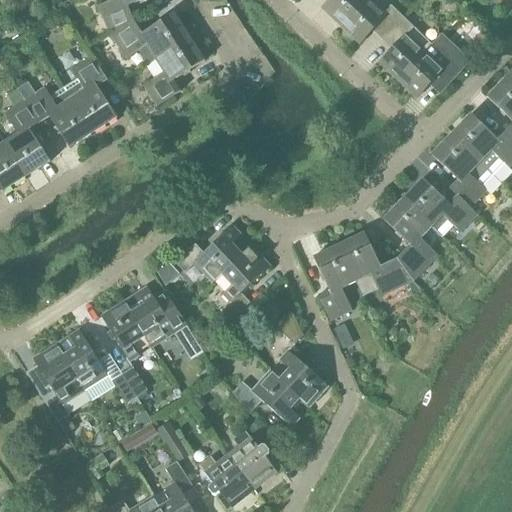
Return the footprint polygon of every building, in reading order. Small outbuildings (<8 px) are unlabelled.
[(116,0),(98,8),(109,36),(135,23),(134,22),(129,9),(149,0),(116,0)] [(342,26),(366,0),(331,0),(324,8),(342,26)] [(386,37),(403,19),(390,6),(383,14),(367,0),(366,0),(342,26),(360,43),(376,27),(386,37)] [(147,66),(156,61),(190,38),(174,13),(142,34),(135,23),(109,36),(125,60),(138,52),(147,66)] [(399,80),(432,46),(415,30),(403,19),(386,37),(396,47),(380,62),(399,80)] [(190,38),(156,61),(164,74),(143,87),(156,108),(181,91),(175,81),(206,61),(190,38)] [(432,46),(399,80),(417,98),(433,82),(443,92),(461,73),(448,61),(432,46)] [(79,80),(65,89),(95,135),(119,119),(99,88),(109,81),(93,56),(72,70),(79,80)] [(511,127),(508,132),(511,136),(511,82),(507,78),(488,98),(511,121),(511,127)] [(28,84),(18,91),(25,101),(39,123),(49,117),(71,151),(95,135),(65,89),(51,98),(45,88),(35,94),(28,84)] [(39,123),(25,101),(5,114),(18,134),(5,143),(27,178),(51,163),(30,129),(39,123)] [(452,135),(493,175),(505,163),(510,168),(511,165),(511,136),(508,132),(499,141),(471,114),(452,135)] [(483,186),(493,175),(452,135),(433,155),(460,181),(452,190),(458,196),(470,208),(488,191),(483,186)] [(27,178),(5,143),(0,145),(0,188),(4,194),(27,178)] [(423,180),(404,200),(431,226),(442,237),(454,225),(461,233),(479,215),(470,208),(458,196),(450,205),(423,180)] [(398,259),(414,281),(415,281),(439,256),(420,239),(431,226),(404,200),(384,221),(411,246),(398,259)] [(212,284),(253,246),(253,245),(243,254),(233,244),(243,235),(235,226),(205,254),(196,244),(176,263),(186,273),(194,265),(212,284)] [(365,233),(338,246),(356,282),(364,298),(379,291),(382,298),(414,281),(398,259),(381,267),(365,233)] [(271,266),(253,246),(212,284),(212,285),(223,275),(233,285),(222,295),(230,304),(221,312),(230,322),(251,303),(242,293),(271,266)] [(343,288),(356,282),(338,246),(313,258),(330,291),(319,297),(330,321),(353,310),(343,288)] [(408,285),(413,296),(421,292),(413,283),(408,285)] [(125,301),(124,302),(146,337),(145,338),(152,349),(176,334),(183,345),(195,338),(165,290),(154,296),(148,287),(125,301)] [(146,337),(124,302),(101,316),(131,363),(141,357),(133,345),(145,338),(146,337)] [(276,327),(295,346),(304,336),(293,313),(285,317),(276,327)] [(349,336),(344,325),(334,330),(339,341),(349,336)] [(56,344),(86,391),(109,377),(80,329),(58,343),(56,344)] [(86,391),(56,344),(33,359),(54,393),(43,400),(58,424),(70,416),(64,405),(86,391)] [(271,370),(270,371),(309,407),(328,387),(290,351),(282,360),(291,369),(281,380),(271,370)] [(134,367),(123,374),(138,398),(149,391),(134,367)] [(309,407),(270,371),(253,390),(244,382),(233,394),(250,414),(262,401),(290,427),(299,418),(290,409),(299,400),(308,408),(309,407)] [(126,405),(138,398),(123,374),(111,381),(126,405)] [(168,420),(156,428),(177,461),(189,454),(168,420)] [(256,422),(246,429),(257,443),(266,436),(256,422)] [(141,430),(147,440),(157,434),(151,424),(141,430)] [(228,454),(255,489),(277,472),(265,457),(268,455),(269,451),(264,445),(261,444),(259,447),(245,429),(232,439),(238,446),(228,454)] [(121,443),(126,452),(137,446),(131,436),(121,443)] [(255,489),(228,454),(216,463),(211,456),(198,466),(212,483),(208,486),(207,491),(212,496),(215,497),(219,493),(231,508),(255,489)] [(173,502),(160,510),(161,511),(194,511),(184,496),(195,489),(179,464),(167,472),(175,484),(166,490),(173,502)] [(96,481),(104,477),(101,471),(93,476),(96,481)] [(161,511),(160,510),(153,498),(130,511),(123,500),(110,509),(112,511),(161,511)]
